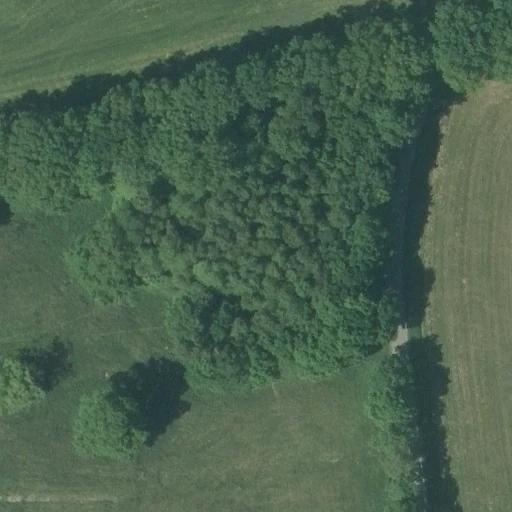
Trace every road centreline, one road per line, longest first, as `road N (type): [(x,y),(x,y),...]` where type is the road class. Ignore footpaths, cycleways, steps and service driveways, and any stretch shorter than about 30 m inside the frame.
road 1 (unclassified): [(419,511),(393,285),(421,67)]
road 2 (unclassified): [(0,162),(421,67)]
